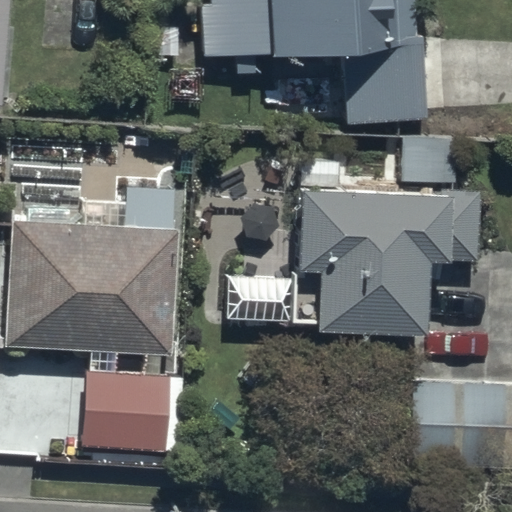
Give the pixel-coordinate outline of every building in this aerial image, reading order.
[(412,0),(194,0),(199,54),(334,41),(342,117),(423,109),(412,0)] [(285,266),(222,264),(221,310),(277,311),(277,306),(414,309),(415,272),(435,272),(436,249),(472,250),(473,196),(440,196),(441,130),(395,129),(394,171),(337,169),(337,152),(296,151),(296,166),(287,166),(285,266)] [(76,189),(75,213),(8,210),(6,243),(0,242),(0,339),(1,340),(1,333),(163,341),(170,179),(117,176),(116,191),(76,189)] [(162,365),(78,362),(76,435),(160,439),(162,365)] [(511,372),(406,369),(403,453),(511,456),(511,372)]
